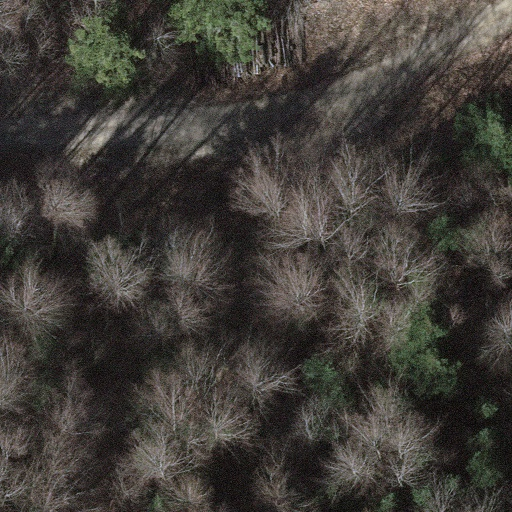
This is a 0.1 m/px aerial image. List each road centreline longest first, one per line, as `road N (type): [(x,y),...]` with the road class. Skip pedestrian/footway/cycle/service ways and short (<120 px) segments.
road 1 (track): [(0,132),(219,133),(384,72),(511,12)]
road 2 (track): [(219,133),(435,116),(511,96)]
